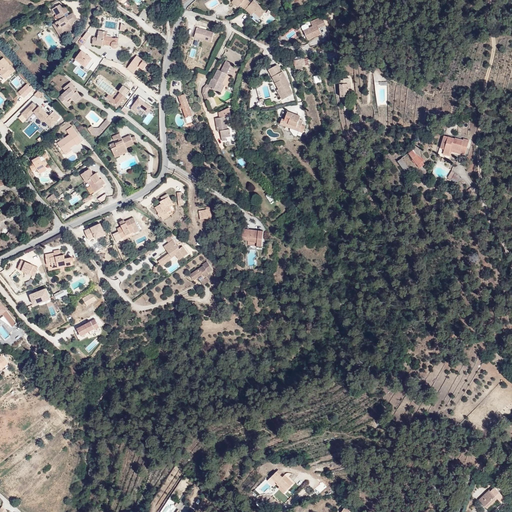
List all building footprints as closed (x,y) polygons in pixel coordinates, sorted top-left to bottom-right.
[(249,2),(246,0),(233,0),(235,1),(232,4),(238,10),(240,7),(243,9),(249,2)] [(74,20),(69,11),(66,13),(67,15),(63,17),(61,12),(66,10),(63,5),(61,6),(59,2),(49,7),(52,13),(54,12),(57,19),(53,21),(56,27),(59,25),(62,30),(67,27),(67,26),(69,25),(68,22),(69,21),(70,22),(74,20)] [(267,13),(254,3),(252,5),(249,2),(243,9),(253,17),(255,15),(261,20),(267,13)] [(143,14),(146,8),(139,3),(135,9),(143,14)] [(323,21),(320,14),(309,20),(312,25),(303,29),(307,38),(320,32),(316,24),(323,21)] [(193,34),(211,38),(213,29),(196,24),(193,34)] [(89,34),(88,41),(97,42),(98,40),(106,41),(108,44),(109,45),(111,45),(113,43),(113,42),(113,39),(114,34),(110,34),(110,35),(99,33),(100,28),(94,27),(93,34),(89,34)] [(85,35),(79,31),(75,37),(80,42),(85,35)] [(73,58),(89,70),(96,61),(80,49),(73,58)] [(131,51),(123,63),(125,65),(124,66),(128,69),(138,56),(131,51)] [(230,60),(231,58),(223,54),(217,64),(216,63),(211,73),(210,73),(207,79),(205,82),(207,82),(216,87),(220,78),(225,69),(230,60)] [(3,56),(0,58),(0,68),(0,69),(0,73),(5,79),(15,70),(3,56)] [(230,71),(234,62),(230,60),(225,69),(230,71)] [(289,84),(281,69),(279,70),(275,63),(267,68),(271,75),(274,73),(277,79),(273,81),(276,87),(275,88),(280,98),(292,92),(287,84),(289,84)] [(356,95),(356,88),(353,88),(352,78),(348,78),(348,75),(341,75),(344,98),(351,97),(351,95),(356,95)] [(70,101),(77,94),(74,90),(74,89),(67,80),(63,83),(65,86),(54,96),(62,105),(69,99),(70,101)] [(118,90),(125,94),(129,88),(122,83),(118,90)] [(109,96),(103,91),(101,94),(113,102),(120,92),(115,88),(109,96)] [(72,103),(79,96),(77,94),(70,101),(72,103)] [(143,118),(152,105),(139,95),(129,108),(143,118)] [(192,115),(188,100),(185,101),(184,97),(181,99),(186,117),(192,115)] [(34,111),(48,127),(55,121),(35,99),(20,113),(26,119),(34,111)] [(228,111),(227,102),(216,108),(217,113),(213,113),(214,121),(217,121),(219,133),(223,132),(229,131),(227,124),(226,124),(224,112),(228,111)] [(298,130),(302,119),(298,118),(299,114),(286,109),(283,118),(280,117),(278,122),(298,130)] [(96,135),(107,121),(103,117),(95,126),(90,126),(88,124),(83,129),(89,134),(96,135)] [(23,131),(29,137),(39,127),(33,121),(23,131)] [(82,140),(71,125),(66,129),(69,134),(58,142),(64,151),(65,151),(69,149),(69,147),(75,144),(75,145),(82,140)] [(110,139),(119,135),(116,131),(108,135),(110,139)] [(124,148),(135,141),(132,135),(128,138),(125,134),(107,146),(109,149),(111,148),(116,157),(117,156),(116,153),(124,148)] [(445,150),(448,139),(441,136),(438,147),(445,150)] [(461,151),(465,139),(453,136),(452,141),(448,140),(445,150),(453,152),(454,149),(461,151)] [(470,154),(473,142),(465,139),(461,151),(470,154)] [(426,166),(416,148),(410,150),(419,169),(426,166)] [(41,167),(45,164),(43,161),(47,158),(42,151),(38,155),(41,158),(38,161),(36,162),(32,158),(27,161),(30,164),(26,168),(30,173),(34,171),(35,172),(41,167)] [(415,171),(405,152),(399,154),(409,174),(415,171)] [(99,176),(97,176),(93,170),(90,172),(87,167),(80,172),(77,173),(83,181),(84,180),(91,191),(100,185),(99,184),(102,181),(99,176)] [(464,176),(461,171),(457,168),(455,171),(458,173),(460,178),(464,176)] [(275,201),(271,192),(266,195),(270,203),(275,201)] [(48,197),(47,199),(50,202),(57,197),(54,193),(48,197)] [(87,194),(80,199),(82,203),(89,198),(87,194)] [(161,214),(163,217),(172,209),(169,204),(172,202),(167,195),(158,202),(160,204),(154,208),(160,215),(161,214)] [(199,214),(200,220),(212,218),(210,208),(200,210),(200,213),(199,214)] [(121,238),(133,232),(130,225),(135,223),(133,217),(123,222),(122,220),(118,222),(120,227),(116,228),(117,231),(115,232),(115,233),(111,235),(114,243),(122,239),(121,238)] [(138,229),(135,223),(130,225),(133,232),(138,229)] [(263,226),(243,224),(242,235),(247,235),(247,237),(257,238),(256,242),(261,243),(263,226)] [(179,249),(172,239),(168,242),(163,246),(168,253),(157,261),(161,266),(170,260),(169,258),(174,255),(175,256),(180,253),(182,256),(187,253),(183,246),(179,249)] [(65,257),(65,254),(56,256),(55,252),(51,252),(51,257),(47,257),(48,264),(52,264),(52,267),(58,266),(59,267),(73,265),(72,256),(65,257)] [(32,275),(37,265),(21,258),(16,268),(32,275)] [(201,274),(212,261),(210,258),(204,261),(205,262),(192,271),(196,277),(201,274)] [(211,274),(213,273),(211,270),(215,267),(212,261),(201,274),(206,282),(213,278),(211,274)] [(28,293),(32,304),(50,297),(46,286),(28,293)] [(63,296),(70,291),(67,286),(55,294),(59,300),(63,297),(63,296)] [(97,300),(93,293),(83,299),(87,306),(97,300)] [(17,322),(6,309),(0,314),(0,323),(0,324),(7,319),(12,325),(17,322)] [(76,327),(80,335),(98,325),(94,317),(76,327)] [(70,412),(67,408),(61,411),(64,416),(70,412)] [(287,489),(294,482),(285,474),(283,476),(277,470),(271,477),(277,483),(276,484),(280,487),(282,485),(287,489)] [(260,495),(270,485),(264,480),(255,489),(260,495)] [(431,489),(430,486),(425,489),(429,496),(432,501),(440,496),(435,487),(431,489)] [(492,511),(502,503),(491,486),(473,499),(483,511),(492,511)] [(169,511),(174,505),(168,501),(159,511),(169,511)]
